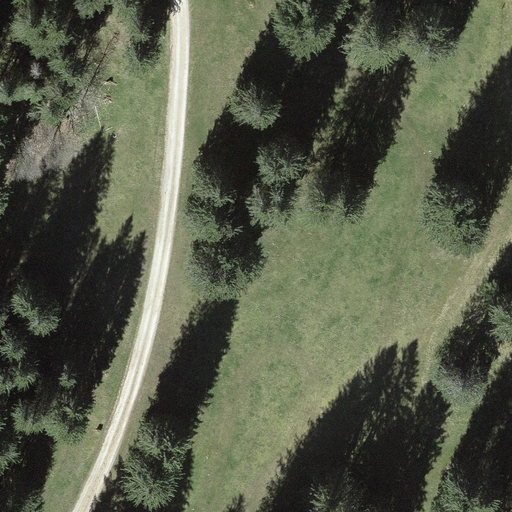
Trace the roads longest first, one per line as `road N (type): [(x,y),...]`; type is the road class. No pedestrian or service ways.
road 1 (track): [(76,511),(143,336),(173,196),(181,92),(173,0)]
road 2 (track): [(511,426),(417,511)]
